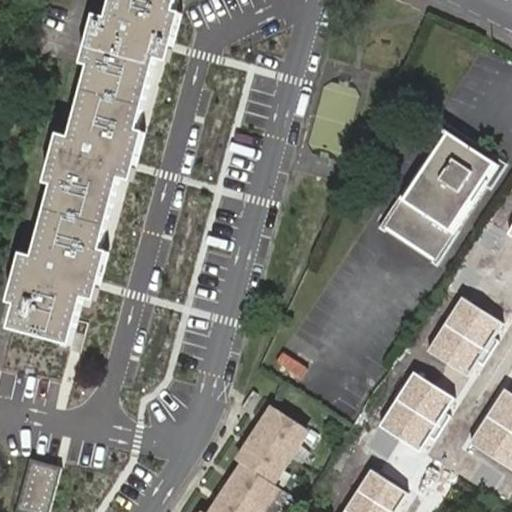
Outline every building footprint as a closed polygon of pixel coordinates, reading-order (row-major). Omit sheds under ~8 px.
[(62,153),(53,184),(34,257),(29,274),(25,273),(15,306),(9,329),(70,347),(82,298),(89,275),(93,275),(100,249),(119,179),(126,155),(131,156),(137,132),(158,59),(163,38),(168,38),(175,12),(178,0),(113,0),(108,19),(103,36),(99,35),(90,66),(71,138),(67,155),(62,153)] [(183,14),(175,12),(168,38),(163,38),(158,59),(170,63),(183,14)] [(83,64),(90,66),(99,35),(103,36),(108,19),(96,16),(83,64)] [(309,144),(343,154),(362,90),(329,80),(309,144)] [(449,131),(386,227),(414,246),(438,261),(503,167),(478,150),(449,131)] [(144,134),(137,132),(131,156),(126,155),(119,179),(131,181),(144,134)] [(47,182),(53,184),(62,153),(67,155),(71,138),(60,135),(47,182)] [(107,251),(100,249),(93,275),(89,275),(82,298),(93,301),(107,251)] [(29,274),(34,257),(23,254),(8,304),(15,306),(25,273),(29,274)] [(505,324),(462,297),(428,351),(471,378),(505,324)] [(295,333),(285,345),(310,365),(320,352),(295,333)] [(272,365),(298,381),(307,366),(281,350),(272,365)] [(460,401),(417,374),(383,428),(426,455),(460,401)] [(511,394),(507,392),(473,446),(511,469),(511,394)] [(265,511),(279,492),(273,488),(307,436),(272,413),(238,465),(243,468),(214,511),(265,511)] [(28,462),(14,511),(47,511),(59,470),(28,462)] [(399,511),(411,495),(373,470),(345,511),(399,511)]
